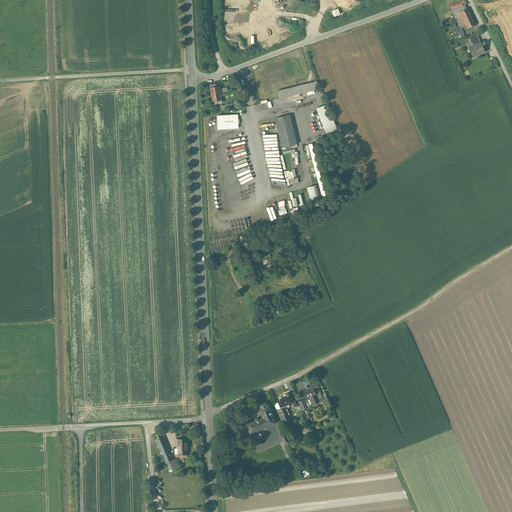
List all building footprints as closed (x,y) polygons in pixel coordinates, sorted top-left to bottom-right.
[(467,4),(465,0),(463,0),(462,1),(463,2),(450,4),(451,10),(452,14),(455,15),(460,27),(463,26),(464,30),(468,28),(468,29),(475,25),(467,9),(465,5),(467,4)] [(330,11),(332,17),(339,14),(337,8),(330,11)] [(462,29),(455,31),(456,37),(455,37),(456,39),(465,37),(462,29)] [(477,35),(469,37),(472,43),(474,45),(480,42),(477,35)] [(474,45),(469,48),(473,57),(485,52),(480,42),(474,45)] [(277,91),(279,99),(319,89),(317,82),(277,91)] [(216,84),(210,85),(213,102),(214,102),(214,104),(222,103),(219,86),(216,87),(216,84)] [(327,105),(317,109),(328,138),(338,134),(327,105)] [(237,115),(218,116),(218,119),(218,126),(218,129),(238,128),(238,125),(237,118),(237,115)] [(290,115),(275,118),(282,148),(297,144),(290,115)] [(315,143),(308,145),(325,205),(332,203),(315,143)] [(295,149),(283,151),(283,154),(291,152),(292,157),(294,157),(295,164),(299,164),(297,151),(296,151),(295,149)] [(287,185),(298,183),(295,169),(290,170),(284,171),(287,185)] [(317,185),(307,188),(312,207),(323,204),(317,185)] [(292,192),(289,192),(293,207),(298,205),(296,198),(293,198),(292,192)] [(280,215),(287,213),(284,200),(277,202),(280,215)] [(312,386),(302,391),(309,406),(319,401),(312,386)] [(289,395),(281,399),(287,409),(295,405),(289,395)] [(262,404),(251,410),(257,423),(241,431),(246,441),(274,428),(262,404)] [(287,409),(278,413),(283,423),(291,419),(287,409)] [(161,432),(153,435),(169,473),(179,469),(175,459),(173,460),(161,432)] [(189,438),(176,439),(177,457),(190,456),(189,438)]
